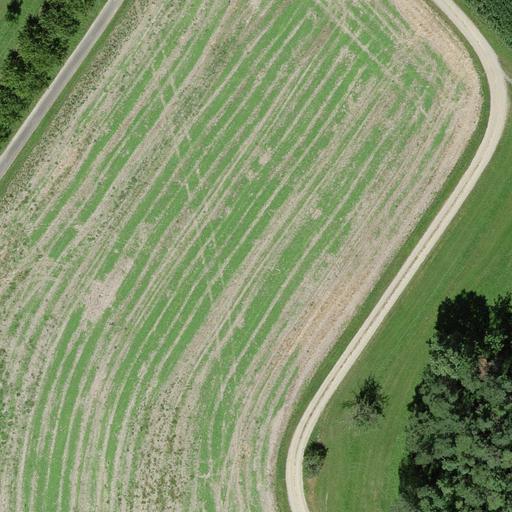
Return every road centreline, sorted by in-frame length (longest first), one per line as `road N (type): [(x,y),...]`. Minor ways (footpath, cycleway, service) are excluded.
road 1 (track): [(428,0),(498,77),(497,122),(298,437),(296,511)]
road 2 (track): [(0,160),(112,0)]
